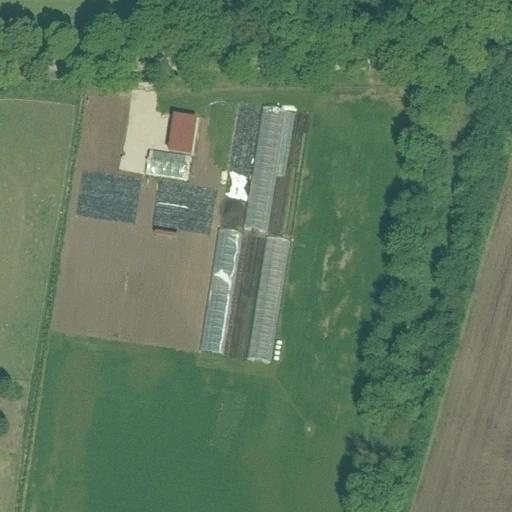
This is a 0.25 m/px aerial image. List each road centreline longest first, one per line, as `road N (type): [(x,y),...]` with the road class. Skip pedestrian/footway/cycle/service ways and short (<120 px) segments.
road 1 (track): [(495,0),(434,62),(148,74)]
road 2 (unclassified): [(171,0),(143,40),(109,58),(0,64)]
